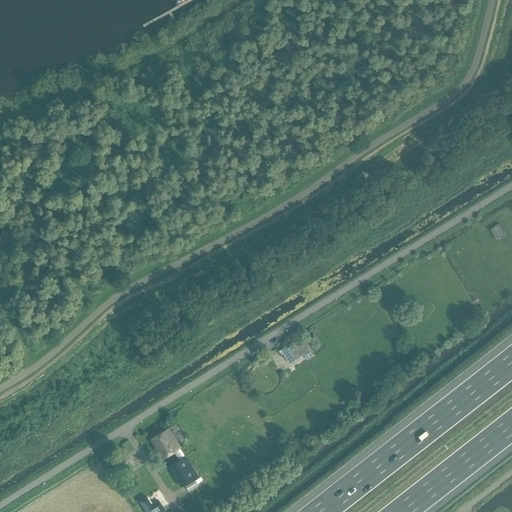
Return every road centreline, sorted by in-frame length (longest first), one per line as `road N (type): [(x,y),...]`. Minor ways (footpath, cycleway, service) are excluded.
road 1 (unknown): [(0,398),(136,294),(301,206),(450,108),(479,76),(499,0)]
road 2 (residential): [(0,505),(511,185)]
road 3 (motorway): [(511,362),(320,511)]
road 4 (motorway): [(401,511),(511,425)]
